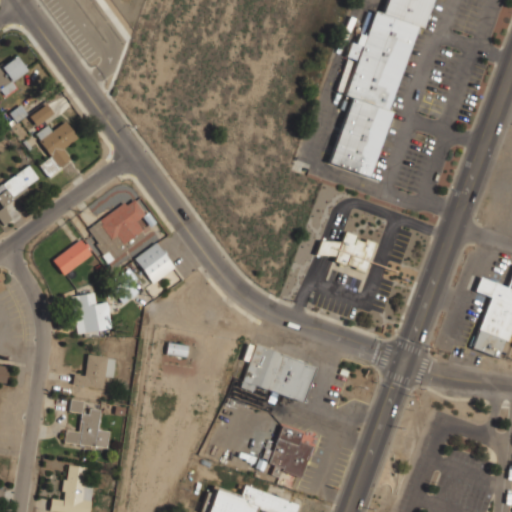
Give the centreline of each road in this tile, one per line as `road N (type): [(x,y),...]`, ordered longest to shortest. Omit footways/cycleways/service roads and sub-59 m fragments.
road 1 (residential): [(511,383),(461,380),(284,319),(250,298),(19,0)]
road 2 (secondary): [(511,70),(350,511)]
road 3 (residential): [(1,250),(30,286),(46,346),(20,511)]
road 4 (residential): [(134,152),(0,250)]
